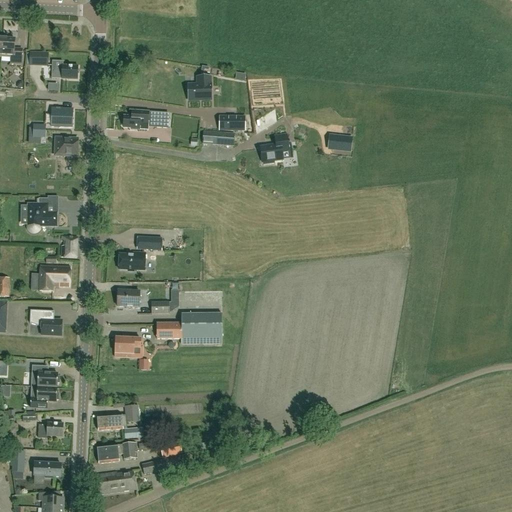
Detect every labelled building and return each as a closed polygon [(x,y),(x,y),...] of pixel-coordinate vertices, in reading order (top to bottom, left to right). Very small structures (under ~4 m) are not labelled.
[(2,39),(1,58),(11,59),(10,64),(21,65),(22,50),(14,50),(15,39),(2,39)] [(48,53),(30,52),(29,66),(48,67),(48,53)] [(77,67),(63,66),(63,62),(52,61),(52,68),(52,79),(77,80),(77,67)] [(188,100),(211,100),(211,85),(210,85),(209,77),(197,78),(198,86),(188,86),(188,100)] [(51,127),(72,128),(73,110),(60,109),(61,109),(56,108),(56,109),(52,109),(51,127)] [(169,114),(149,113),(149,112),(132,111),(132,117),(124,117),(124,119),(122,119),(122,123),(124,123),(123,128),(131,128),(131,130),(139,130),(140,124),(148,125),(148,128),(168,129),(169,114)] [(219,116),(219,131),(243,131),(243,116),(219,116)] [(34,126),(33,137),(45,138),(45,126),(34,126)] [(234,147),(235,135),(203,132),(202,144),(234,147)] [(275,137),(276,146),(260,148),(262,163),(263,163),(263,165),(274,164),(274,162),(283,161),(281,152),(289,151),(286,135),(275,137)] [(334,137),(332,149),(350,151),(351,139),(334,137)] [(55,156),(77,157),(78,139),(56,138),(55,156)] [(39,230),(40,227),(57,227),(57,214),(48,213),(48,199),(39,199),(38,205),(28,205),(28,227),(28,230),(30,232),(32,233),(35,233),(38,232),(39,230)] [(61,258),(76,259),(77,238),(62,237),(62,240),(65,241),(65,247),(62,246),(61,258)] [(162,239),(137,238),(136,251),(161,252),(162,239)] [(142,271),(143,254),(134,253),(134,256),(119,255),(119,270),(128,270),(128,272),(134,272),(134,270),(135,271),(135,270),(142,271)] [(69,288),(70,268),(40,266),(39,291),(52,292),(52,288),(69,288)] [(139,308),(139,292),(118,291),(117,307),(139,308)] [(151,315),(169,314),(169,302),(151,303),(151,315)] [(41,336),(61,336),(62,321),(54,321),(54,312),(30,311),(30,324),(41,327),(40,335),(41,336)] [(181,325),(181,340),(181,345),(222,345),(222,315),(181,315),(181,325)] [(181,340),(181,325),(157,325),(157,340),(181,340)] [(140,349),(141,340),(116,339),(115,358),(142,359),(143,349),(140,349)] [(57,389),(57,384),(59,384),(60,377),(58,377),(58,375),(45,374),(45,367),(32,366),(31,387),(57,389)] [(57,394),(57,389),(31,387),(30,408),(43,409),(43,402),(56,403),(57,401),(58,401),(59,394),(57,394)] [(125,416),(122,416),(97,418),(98,432),(127,430),(126,423),(139,422),(138,406),(125,407),(125,416)] [(18,432),(18,424),(14,424),(13,416),(5,417),(6,425),(9,425),(9,433),(18,432)] [(47,436),(62,437),(63,424),(47,424),(47,426),(39,426),(38,439),(47,439),(47,436)] [(180,442),(182,454),(191,452),(188,441),(180,442)] [(182,455),(182,454),(180,442),(160,447),(162,459),(182,455)] [(124,460),(137,459),(136,443),(122,445),(123,446),(117,446),(97,448),(99,465),(119,462),(118,455),(124,455),(124,460)] [(21,473),(22,453),(9,453),(10,459),(11,459),(11,467),(13,467),(12,473),(21,473)] [(156,473),(179,467),(176,458),(155,463),(156,473)] [(156,473),(155,463),(142,465),(144,475),(156,473)] [(43,477),(45,477),(45,479),(51,479),(52,478),(60,478),(60,465),(44,465),(34,464),(33,476),(43,477)] [(121,492),(136,490),(133,472),(118,474),(121,492)] [(121,492),(118,474),(117,474),(116,473),(96,475),(99,495),(121,492)] [(63,499),(43,498),(43,494),(38,493),(38,501),(43,502),(42,509),(62,510),(63,499)]
